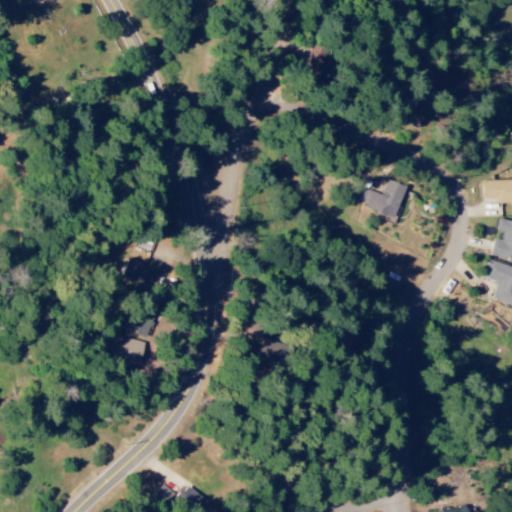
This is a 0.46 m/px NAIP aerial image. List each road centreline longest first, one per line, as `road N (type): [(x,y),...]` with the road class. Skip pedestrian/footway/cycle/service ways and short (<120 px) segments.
road 1 (tertiary): [(84,511),(191,405),(215,347),(217,290),(204,205),(183,130),(121,0)]
road 2 (residential): [(406,511),(412,346),(466,235),(460,190),(426,161),(265,94)]
road 3 (residential): [(217,290),(241,165),(291,0)]
